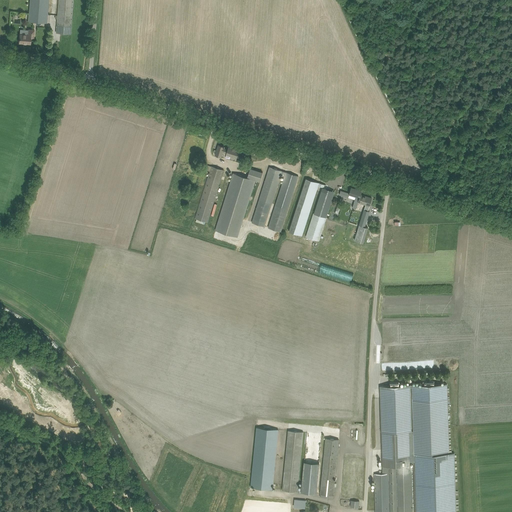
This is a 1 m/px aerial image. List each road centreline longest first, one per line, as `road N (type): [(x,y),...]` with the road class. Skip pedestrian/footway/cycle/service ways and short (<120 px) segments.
road 1 (unclassified): [(364,511),(390,180)]
road 2 (unclassified): [(390,180),(92,83)]
road 3 (unclassified): [(511,219),(390,180)]
road 4 (track): [(435,194),(511,99)]
